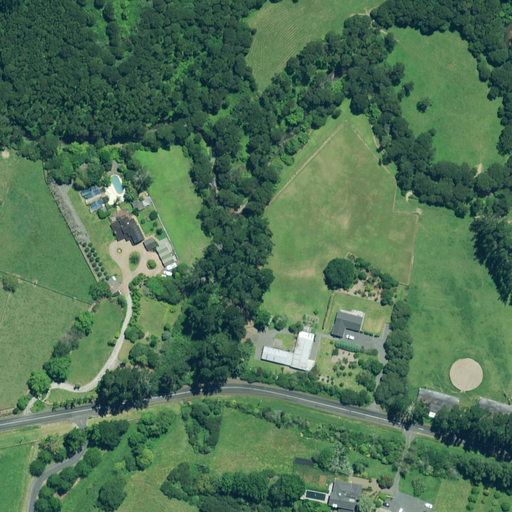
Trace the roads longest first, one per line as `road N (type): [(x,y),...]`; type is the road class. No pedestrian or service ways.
road 1 (tertiary): [(0,424),(238,387),(511,452)]
road 2 (unknown): [(85,409),(83,446),(45,474),(29,511)]
